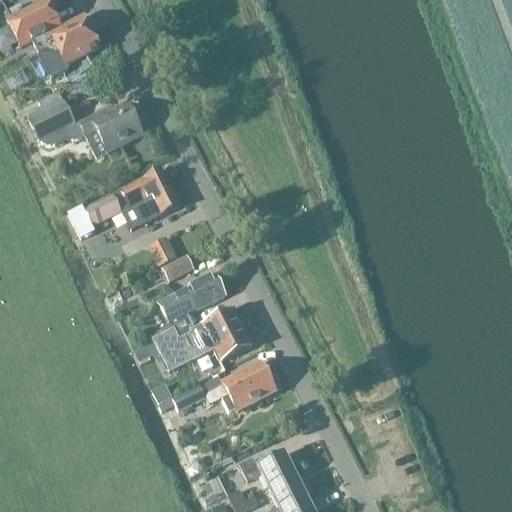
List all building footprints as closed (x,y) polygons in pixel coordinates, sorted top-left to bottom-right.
[(55,0),(51,0),(15,18),(48,82),(65,74),(62,69),(98,51),(84,22),(79,20),(69,26),(55,0)] [(43,115),(27,123),(27,124),(37,144),(39,143),(42,146),(45,148),(49,148),(53,147),(69,139),(72,142),(76,142),(84,138),(85,140),(96,134),(106,156),(142,138),(137,128),(138,125),(133,115),(130,114),(127,109),(106,120),(103,115),(78,128),(79,128),(78,129),(74,128),(73,126),(57,95),(37,105),(43,115)] [(118,194),(72,217),(81,235),(120,216),(129,233),(141,228),(148,224),(178,209),(160,173),(118,194)] [(185,260),(162,272),(168,285),(191,273),(185,260)] [(176,297),(159,306),(168,326),(186,317),(183,312),(192,307),(195,314),(224,299),(213,279),(176,298),(176,297)] [(219,366),(251,349),(232,312),(189,333),(190,337),(178,343),(173,332),(152,343),(168,375),(212,353),(219,366)] [(221,385),(228,400),(221,403),(227,415),(234,412),(236,415),(274,395),(259,366),(221,385)] [(197,388),(171,402),(177,415),(204,401),(197,388)] [(261,479),(267,491),(293,478),(283,457),(257,470),(250,474),(247,465),(238,469),(245,486),(261,479)] [(277,511),(304,499),(293,478),(267,491),(277,511)] [(238,494),(227,499),(232,510),(244,504),(238,494)] [(310,511),(304,499),(277,511),(274,511),(310,511)] [(249,511),(257,509),(253,500),(244,504),(232,510),(232,511),(249,511)]
